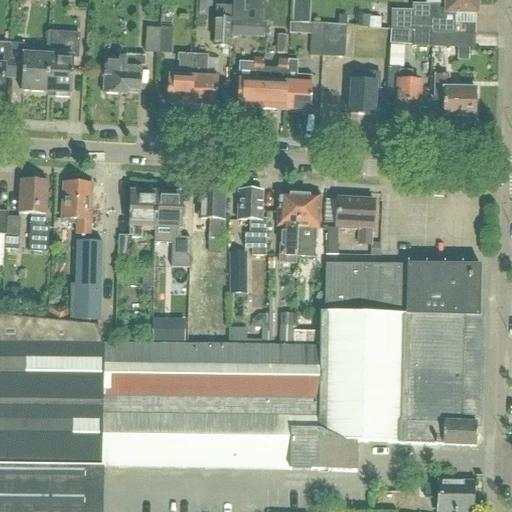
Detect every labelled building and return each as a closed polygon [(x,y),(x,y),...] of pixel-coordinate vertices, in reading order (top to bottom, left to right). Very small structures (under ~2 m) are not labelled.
[(477,16),(477,0),(442,0),(442,7),(412,6),(412,17),(401,17),(401,31),(431,32),(431,34),(454,34),(454,24),(444,24),(444,15),(477,16)] [(139,23),(138,5),(127,6),(128,23),(139,23)] [(229,48),(229,38),(230,20),(214,19),(213,47),(229,48)] [(263,21),(230,20),(229,38),(263,39),(263,21)] [(310,57),(321,58),(323,25),(312,24),(310,57)] [(347,27),(323,25),(321,58),(345,59),(347,27)] [(145,53),(157,54),(159,30),(146,29),(145,53)] [(172,31),(159,30),(157,54),(170,55),(172,31)] [(47,60),(48,60),(46,94),(55,94),(55,98),(69,99),(70,95),(71,95),(73,61),(58,60),(60,34),(48,33),(47,60)] [(453,49),(454,34),(431,34),(430,48),(453,49)] [(4,74),(10,75),(11,61),(9,61),(9,47),(0,46),(0,94),(3,95),(4,74)] [(11,61),(10,75),(21,75),(20,92),(46,94),(48,60),(47,60),(23,58),(23,48),(9,47),(9,61),(11,61)] [(408,68),(408,48),(393,47),(392,68),(408,68)] [(122,61),(116,60),(104,59),(103,78),(104,78),(103,95),(130,97),(130,93),(139,93),(141,67),(141,57),(123,56),(122,61)] [(191,107),(194,56),(184,56),(183,78),(168,77),(167,105),(191,107)] [(208,57),(194,56),(191,107),(216,108),(218,79),(207,79),(208,57)] [(237,110),(259,111),(262,68),(262,61),(251,60),(251,65),(239,65),(239,77),(234,77),(233,85),(238,86),(237,110)] [(259,111),(284,112),(287,62),(277,62),(277,68),(262,68),(259,111)] [(295,63),(287,62),(284,112),(311,114),(313,78),(294,77),(295,63)] [(420,85),(412,84),(412,75),(400,75),(400,69),(388,68),(386,106),(397,107),(396,119),(418,120),(420,99),(420,85)] [(352,74),(351,94),(350,116),(372,117),(374,91),(377,91),(378,75),(352,74)] [(475,91),(447,90),(448,78),(434,78),(434,102),(443,103),(442,119),(445,119),(445,122),(455,122),(455,119),(474,120),(475,91)] [(44,229),(46,203),(47,183),(20,181),(18,216),(31,217),(29,253),(47,254),(48,229),(44,229)] [(77,222),(76,225),(76,237),(89,237),(92,185),(63,184),(61,205),(61,221),(77,222)] [(223,221),(224,210),(224,191),(201,190),(199,220),(209,220),(208,240),(224,240),(224,221),(223,221)] [(266,221),(262,221),(262,193),(238,192),(237,222),(250,222),(250,236),(245,236),(244,250),(252,250),(252,258),(265,259),(266,221)] [(142,228),(154,229),(156,195),(130,194),(129,228),(129,237),(118,237),(117,267),(130,268),(131,239),(141,240),(142,228)] [(181,196),(156,195),(154,229),(166,229),(166,246),(176,246),(175,269),(189,269),(190,239),(179,238),(179,230),(180,230),(181,196)] [(296,257),(300,196),(278,195),(277,220),(276,226),(280,227),(279,256),(279,265),(296,266),(296,257)] [(321,197),(300,196),(296,257),(313,258),(314,230),(319,231),(321,197)] [(372,227),(373,203),(337,201),(335,225),(359,226),(358,245),(370,246),(370,233),(373,233),(373,227),(372,227)] [(6,218),(4,249),(18,250),(20,219),(8,218),(6,218)] [(70,286),(69,289),(68,322),(100,323),(101,289),(102,243),(87,243),(75,243),(74,286),(70,286)] [(247,295),(246,255),(229,255),(229,295),(247,295)] [(0,511),(100,511),(101,469),(317,472),(355,474),(356,444),(403,446),(403,445),(474,448),(474,434),(475,434),(476,427),(479,318),(478,318),(479,289),(479,267),(325,266),(325,289),(324,314),(319,314),(319,333),(293,333),(293,326),(280,326),(280,348),(99,345),(99,329),(0,319),(0,511)] [(436,500),(435,511),(471,511),(474,511),(474,500),(472,500),(472,485),(455,485),(455,482),(437,482),(437,487),(424,487),(417,487),(417,500),(422,500),(436,500)]
